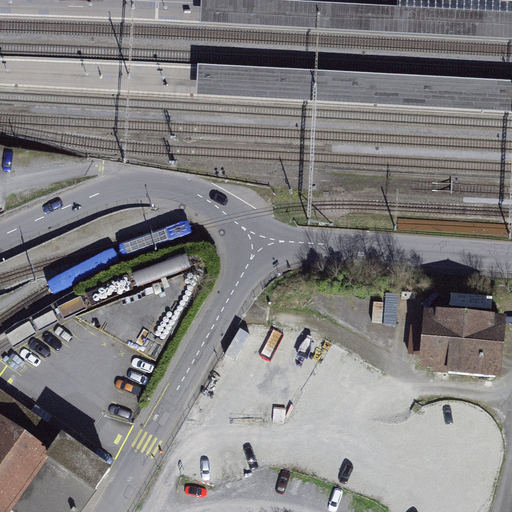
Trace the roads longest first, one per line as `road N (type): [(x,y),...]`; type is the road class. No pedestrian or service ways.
road 1 (residential): [(108,511),(258,241)]
road 2 (residential): [(258,241),(199,195),(165,184),(96,194),(0,237)]
road 3 (residential): [(511,257),(258,241)]
